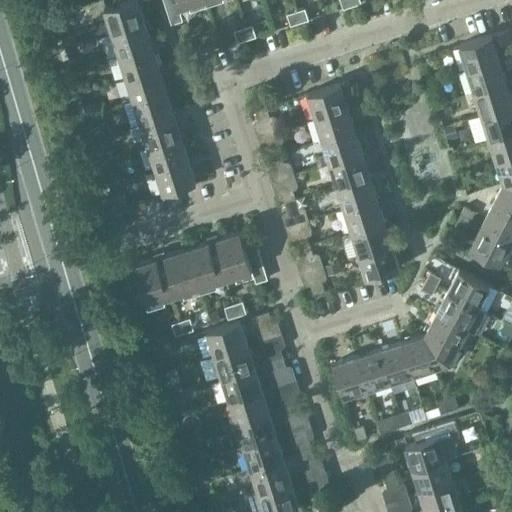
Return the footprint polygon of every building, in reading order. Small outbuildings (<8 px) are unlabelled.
[(146,20),(142,7),(144,6),(141,0),(127,0),(106,7),(113,31),(146,20)] [(178,1),(166,5),(169,14),(181,10),(180,7),(178,1)] [(65,4),(54,8),(59,25),(71,21),(65,4)] [(301,22),(310,19),(306,8),(297,10),(301,22)] [(181,10),(169,14),(172,23),(184,20),(181,10)] [(301,22),(297,10),(288,13),(292,25),(301,22)] [(113,31),(120,53),(153,43),(149,29),(151,29),(148,19),(146,20),(113,31)] [(245,28),(248,39),(257,36),(254,25),(245,28)] [(236,30),(239,42),(248,39),(245,28),(236,30)] [(511,34),(510,29),(460,44),(468,68),(500,58),(496,43),(511,38),(511,34)] [(74,33),(63,37),(66,46),(77,42),(74,33)] [(120,53),(128,76),(160,66),(156,52),(158,52),(155,42),(153,43),(120,53)] [(511,54),(500,58),(468,68),(475,90),(508,80),(503,66),(511,63),(511,54)] [(81,56),(70,60),(73,68),(84,65),(81,56)] [(135,99),(168,89),(168,88),(163,75),(165,74),(162,65),(160,66),(128,76),(135,99)] [(511,78),(508,80),(475,90),(482,113),(511,103),(511,93),(511,89),(511,88),(511,78)] [(89,79),(77,82),(80,91),(92,87),(89,79)] [(345,81),(309,92),(317,116),(350,106),(350,105),(345,91),(348,91),(345,81)] [(135,99),(142,122),(175,112),(175,111),(171,98),(173,97),(170,88),(168,88),(168,89),(135,99)] [(96,102),(85,106),(88,115),(99,111),(96,102)] [(511,103),(482,113),(489,136),(511,128),(511,103)] [(317,116),(324,139),(357,129),(357,128),(352,114),(355,113),(352,104),(350,105),(350,106),(317,116)] [(256,110),(259,119),(271,116),(268,106),(256,110)] [(177,110),(175,111),(175,112),(142,122),(147,137),(136,141),(139,148),(149,145),(182,135),(182,134),(178,121),(180,120),(177,110)] [(103,124),(92,128),(95,137),(106,133),(103,124)] [(447,127),(446,127),(450,139),(451,139),(459,137),(455,124),(447,127)] [(364,152),(364,151),(360,137),(362,136),(359,128),(357,128),(357,129),(324,139),(331,162),(364,152)] [(511,128),(489,136),(497,159),(511,153),(511,128)] [(106,133),(95,137),(98,146),(111,142),(108,133),(106,133)] [(184,134),(182,134),(182,135),(149,145),(157,168),(189,157),(185,144),(187,143),(184,134)] [(271,156),(282,152),(279,143),(268,147),(271,156)] [(111,148),(99,151),(102,160),(114,157),(111,148)] [(338,184),(372,174),(367,161),(370,160),(367,150),(364,151),(364,152),(331,162),(338,184)] [(282,152),(271,156),(274,165),(285,161),(282,152)] [(511,153),(497,159),(504,182),(511,179),(511,153)] [(189,157),(157,168),(164,192),(197,181),(192,167),(195,166),(192,156),(189,157)] [(118,170),(107,174),(109,183),(121,179),(118,170)] [(372,174),(338,184),(346,207),(379,197),(378,197),(374,184),(377,183),(374,173),(372,174)] [(511,179),(504,182),(493,203),(511,213),(511,179)] [(285,201),(297,198),(294,189),(282,193),(285,201)] [(126,194),(114,197),(117,206),(128,202),(126,194)] [(386,220),(381,206),(384,205),(381,196),(378,197),(379,197),(346,207),(353,230),(386,220)] [(297,198),(285,201),(288,210),(300,207),(297,198)] [(482,225),(511,240),(511,213),(493,203),(482,225)] [(461,214),(471,219),(475,211),(465,206),(461,214)] [(471,219),(461,214),(457,222),(467,227),(471,219)] [(360,253),(393,243),(388,229),(391,228),(388,219),(386,220),(353,230),(360,253)] [(511,240),(482,225),(470,247),(501,263),(511,242),(511,240)] [(210,240),(188,247),(200,286),(253,269),(251,263),(248,254),(245,244),(241,230),(218,237),(218,234),(209,237),(210,240)] [(300,246),(311,243),(308,234),(297,238),(300,246)] [(248,254),(260,250),(257,241),(245,244),(248,254)] [(360,253),(367,277),(400,266),(395,251),(398,251),(395,242),(393,243),(360,253)] [(311,243),(300,246),(303,256),(314,252),(311,243)] [(200,286),(188,247),(166,254),(165,251),(156,253),(157,256),(135,264),(147,302),(200,286)] [(251,263),(263,260),(260,250),(248,254),(251,263)] [(254,273),(265,269),(263,260),(251,263),(253,269),(254,273)] [(340,260),(325,265),(328,274),(343,269),(340,260)] [(459,268),(448,290),(487,311),(498,288),(459,268)] [(254,273),(257,282),(268,278),(265,269),(254,273)] [(427,279),(438,285),(442,277),(431,271),(427,279)] [(438,285),(427,279),(423,288),(434,294),(438,285)] [(323,280),(311,284),(314,293),(326,290),(323,280)] [(448,290),(437,311),(468,328),(471,321),(480,325),(487,311),(448,290)] [(235,303),(238,315),(247,312),(244,300),(235,303)] [(238,315),(235,303),(226,306),(229,317),(238,315)] [(218,309),(209,312),(212,322),(221,319),(218,309)] [(270,310),(258,313),(261,323),(273,319),(270,310)] [(426,332),(436,366),(437,368),(452,363),(459,349),(457,348),(468,328),(437,311),(426,332)] [(182,320),(185,331),(194,329),(191,317),(182,320)] [(208,329),(216,353),(248,343),(241,319),(208,329)] [(185,331),(182,320),(173,323),(177,334),(185,331)] [(436,366),(426,332),(425,333),(403,340),(414,373),(436,366)] [(380,347),(391,380),(414,373),(403,340),(380,347)] [(223,376),(256,365),(248,343),(216,353),(223,376)] [(273,360),(284,356),(282,347),(270,351),(273,360)] [(358,355),(368,388),(371,395),(378,393),(375,385),(391,380),(380,347),(358,355)] [(168,355),(159,357),(162,368),(171,365),(168,355)] [(358,355),(334,362),(344,395),(368,388),(358,355)] [(284,356),(273,360),(276,369),(287,365),(284,356)] [(230,398),(263,388),(256,365),(223,376),(230,398)] [(173,368),(163,371),(166,381),(174,379),(176,375),(173,368)] [(237,422),(270,411),(263,388),(230,398),(237,422)] [(287,406),(299,402),(296,393),(284,397),(287,406)] [(447,397),(450,409),(459,407),(455,395),(447,397)] [(280,398),(277,399),(280,408),(287,406),(284,397),(280,398)] [(450,409),(447,397),(438,400),(441,412),(450,409)] [(299,402),(287,406),(290,414),(302,411),(299,402)] [(187,404),(174,408),(177,416),(189,412),(187,404)] [(401,412),(405,424),(414,421),(410,409),(401,412)] [(270,411),(237,422),(244,445),(278,434),(270,411)] [(405,424),(401,412),(392,415),(396,427),(405,424)] [(414,468),(447,458),(458,454),(456,447),(461,435),(455,417),(416,430),(419,440),(406,444),(414,468)] [(364,424),(355,427),(359,439),(368,436),(364,424)] [(252,467),(285,457),(278,434),(244,445),(252,467)] [(302,451),(314,448),(311,439),(299,443),(302,451)] [(314,448),(302,451),(305,461),(316,457),(314,448)] [(197,451),(193,449),(186,451),(190,460),(199,457),(197,451)] [(259,490),(292,479),(285,457),(252,467),(259,490)] [(447,458),(414,468),(421,491),(454,481),(447,458)] [(385,477),(397,473),(394,464),(383,468),(385,477)] [(200,471),(193,473),(197,483),(207,479),(205,473),(200,471)] [(397,473),(385,477),(388,486),(400,482),(397,473)] [(292,479),(259,490),(247,494),(253,511),(272,511),(300,503),(292,479)] [(454,481),(421,491),(427,511),(434,511),(461,504),(454,481)] [(326,485),(314,488),(317,498),(328,494),(326,485)] [(309,490),(308,490),(311,500),(317,498),(314,488),(309,490)] [(206,496),(200,498),(203,506),(212,504),(210,498),(206,496)]
